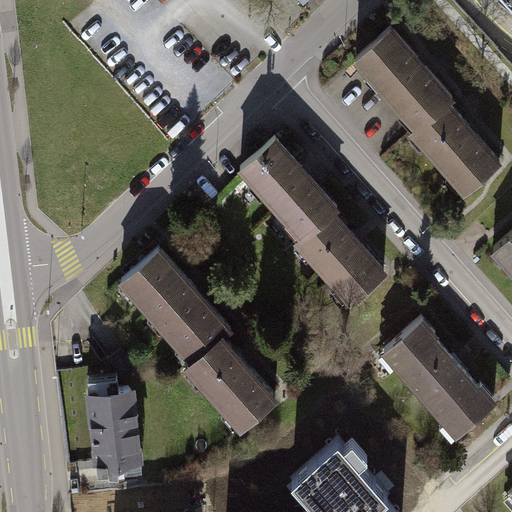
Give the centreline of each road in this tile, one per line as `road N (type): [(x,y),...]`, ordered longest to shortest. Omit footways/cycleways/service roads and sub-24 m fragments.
road 1 (residential): [(511,342),(276,70)]
road 2 (residential): [(5,270),(88,247),(276,70)]
road 3 (tertiary): [(5,270),(18,391)]
road 4 (tertiary): [(18,391),(29,511)]
